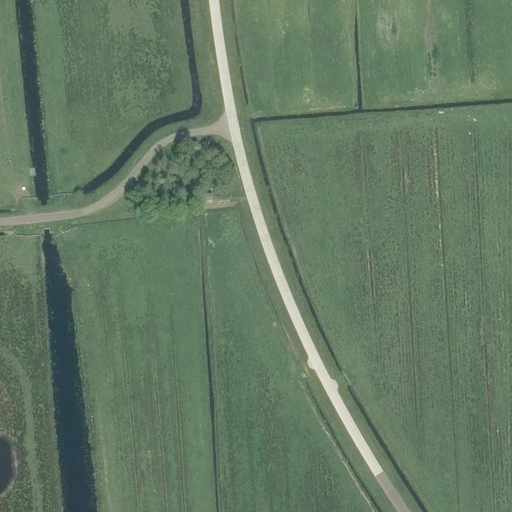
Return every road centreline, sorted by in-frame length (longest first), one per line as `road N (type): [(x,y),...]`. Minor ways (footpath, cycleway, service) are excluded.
road 1 (tertiary): [(233,127),(261,229),(315,361),(402,511)]
road 2 (unclassified): [(0,222),(90,209),(125,185),(158,146),(233,127)]
road 3 (tertiary): [(233,127),(215,0)]
